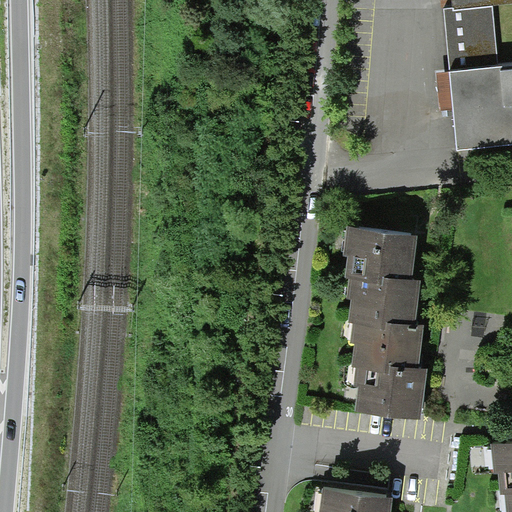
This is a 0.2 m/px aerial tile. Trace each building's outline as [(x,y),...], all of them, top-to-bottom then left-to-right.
[(511,0),(448,0),(449,9),(490,6),(511,3),(511,0)] [(490,6),(449,9),(441,10),(453,147),(511,141),(511,63),(495,65),(490,6)] [(411,235),(342,226),(339,253),(345,254),(343,275),(352,276),(347,315),(412,323),(418,278),(405,276),(411,235)] [(419,324),(412,323),(347,315),(344,338),(351,339),(346,380),(356,382),(353,405),(416,413),(421,368),(414,367),(419,324)] [(511,436),(493,438),(495,465),(502,464),(504,486),(511,484),(511,436)] [(384,511),(387,495),(318,486),(315,511),(384,511)]
